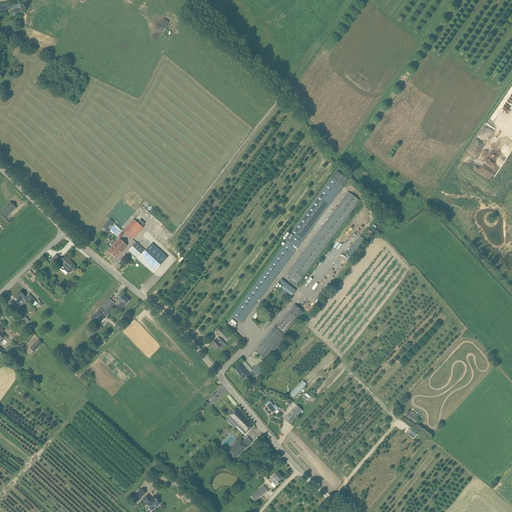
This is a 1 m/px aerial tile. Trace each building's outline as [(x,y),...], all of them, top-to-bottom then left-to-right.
[(0,3),(0,11),(25,8),(24,0),(0,3)] [(164,19),(159,27),(164,30),(169,22),(164,19)] [(285,244),(232,315),(242,322),(343,186),(347,180),(347,179),(345,177),(336,171),(331,177),(283,242),(285,244)] [(359,200),(348,192),(287,275),(291,278),(290,280),(297,285),(359,200)] [(7,217),(12,212),(16,208),(10,202),(1,211),(7,217)] [(104,231),(107,233),(109,231),(107,229),(113,222),(110,219),(103,227),(105,229),(104,231)] [(134,219),(123,231),(127,235),(137,223),(134,219)] [(348,250),(353,255),(372,236),(367,232),(348,250)] [(115,258),(127,246),(120,239),(108,252),(115,258)] [(136,243),(129,251),(134,255),(137,258),(153,273),(160,265),(166,259),(167,257),(160,251),(152,244),(145,251),(136,243)] [(335,263),(342,267),(341,268),(345,270),(352,257),(342,252),(335,263)] [(56,255),(50,261),(54,264),(55,263),(57,265),(59,262),(60,262),(61,261),(59,259),(59,258),(56,255)] [(61,261),(60,262),(68,270),(68,273),(71,273),(74,269),(71,267),(72,265),(73,264),(65,256),(61,261)] [(278,286),(294,295),(298,289),(282,280),(278,286)] [(284,290),(278,297),(282,300),(288,293),(284,290)] [(25,297),(24,296),(20,292),(14,297),(19,302),(22,299),(25,302),(28,300),(32,305),(36,301),(29,294),(25,298),(25,297)] [(124,306),(125,305),(129,301),(123,296),(118,301),(121,303),(118,307),(121,310),(124,306)] [(112,310),(115,308),(113,306),(115,304),(109,299),(91,317),(98,323),(101,326),(104,323),(103,321),(105,319),(103,317),(104,316),(105,317),(107,314),(108,315),(110,313),(109,311),(111,309),(112,310)] [(12,301),(8,304),(15,312),(19,308),(12,301)] [(304,313),(295,305),(276,327),(285,334),(297,319),(299,320),(304,313)] [(30,322),(22,314),(19,316),(27,324),(30,322)] [(271,322),(268,320),(262,328),(265,330),(271,322)] [(102,327),(98,324),(88,335),(89,336),(88,337),(90,338),(91,337),(92,338),(102,327)] [(215,330),(226,341),(230,337),(219,326),(215,330)] [(268,363),(288,339),(274,327),(254,352),(268,363)] [(217,350),(220,347),(224,343),(220,339),(217,341),(216,340),(211,344),(217,350)] [(40,345),(37,342),(30,349),(33,352),(40,345)] [(242,364),(235,369),(243,379),(246,377),(248,379),(251,376),(253,378),(257,375),(252,370),(250,373),(242,364)] [(258,365),(252,370),(257,375),(263,369),(258,365)] [(302,381),(290,394),(294,398),(307,385),(302,381)] [(275,405),(274,407),(270,402),(266,405),(267,407),(264,409),(269,415),(275,411),(278,408),(275,405)] [(289,425),(301,411),(303,413),(304,412),(297,405),(284,420),(289,425)] [(242,414),(237,409),(228,417),(245,434),(253,426),(248,421),(242,415),(242,414)] [(410,411),(406,417),(415,425),(419,418),(410,411)] [(248,447),(241,439),(226,453),(233,460),(248,447)] [(270,480),(273,483),(276,486),(279,484),(278,482),(282,478),(277,472),(273,477),(270,480)] [(263,486),(251,496),(255,500),(267,491),(263,486)] [(141,488),(133,497),(138,501),(146,493),(141,488)] [(148,495),(142,500),(145,503),(145,504),(152,511),(160,503),(153,496),(151,498),(148,495)]
